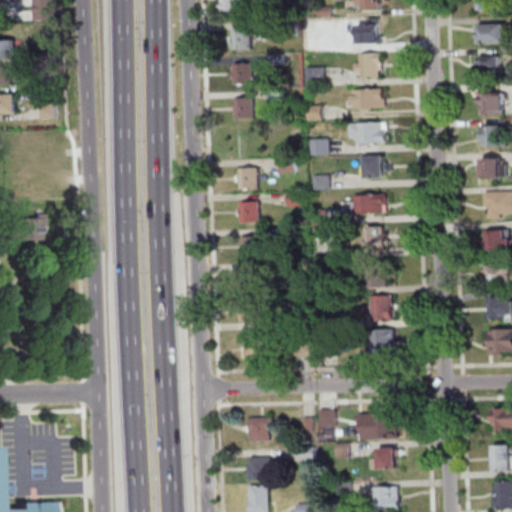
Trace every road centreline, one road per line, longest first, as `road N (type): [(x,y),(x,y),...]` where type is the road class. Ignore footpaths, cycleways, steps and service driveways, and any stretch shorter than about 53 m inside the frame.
road 1 (motorway): [(117,0),(138,511)]
road 2 (residential): [(451,511),(430,0)]
road 3 (motorway): [(173,511),(154,0)]
road 4 (secondary): [(207,511),(192,0)]
road 5 (secondary): [(89,0),(104,511)]
road 6 (residential): [(511,381),(201,390)]
